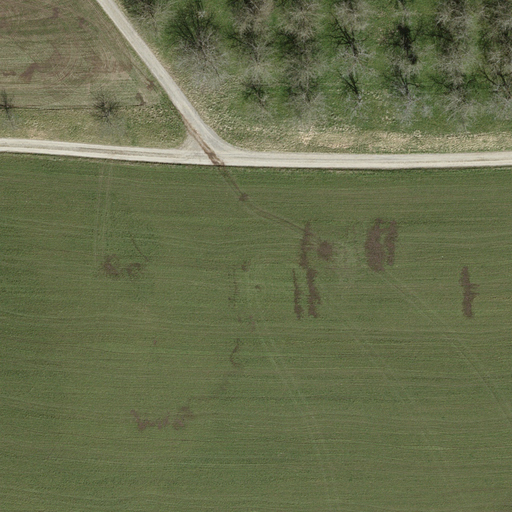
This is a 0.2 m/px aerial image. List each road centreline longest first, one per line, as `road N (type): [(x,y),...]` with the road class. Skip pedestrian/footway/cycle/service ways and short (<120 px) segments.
road 1 (track): [(511,161),(307,163),(0,146)]
road 2 (track): [(212,157),(196,117),(106,0)]
